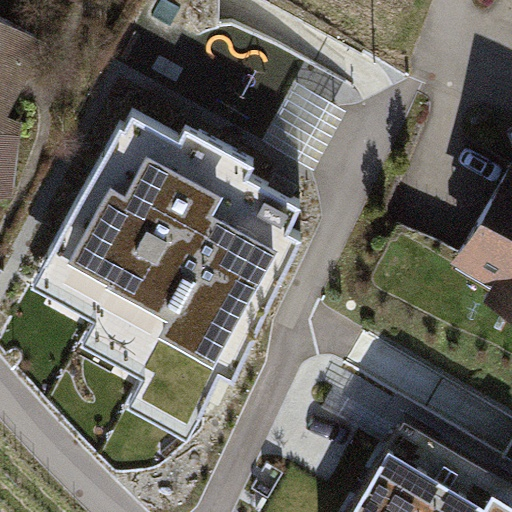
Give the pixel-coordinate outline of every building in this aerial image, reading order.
[(0,0),(0,193),(11,195),(22,115),(8,110),(46,35),(0,10),(0,0)] [(172,156),(145,141),(124,180),(110,173),(66,253),(167,308),(157,326),(212,356),(278,237),(234,213),(212,201),(222,183),(172,156)] [(511,163),(459,255),(511,285),(511,163)] [(349,407),(384,355),(346,330),(312,382),(349,407)] [(511,511),(511,491),(399,424),(346,511),(511,511)]
